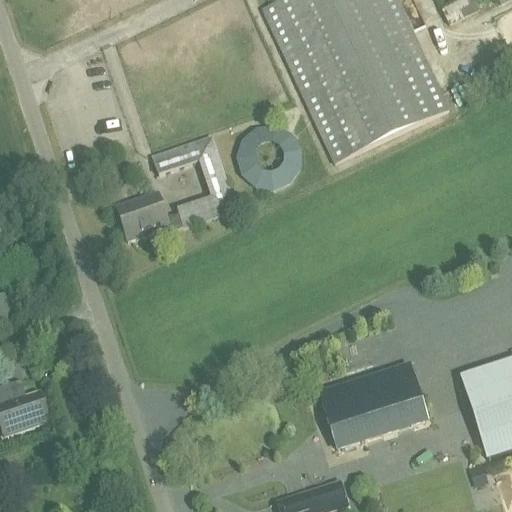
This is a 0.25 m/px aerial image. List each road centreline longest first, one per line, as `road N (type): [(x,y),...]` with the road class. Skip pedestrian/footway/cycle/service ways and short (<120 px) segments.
road 1 (unclassified): [(163,511),(0,19)]
road 2 (unknown): [(133,421),(363,315),(443,304),(511,276)]
road 3 (unknown): [(18,76),(185,0)]
